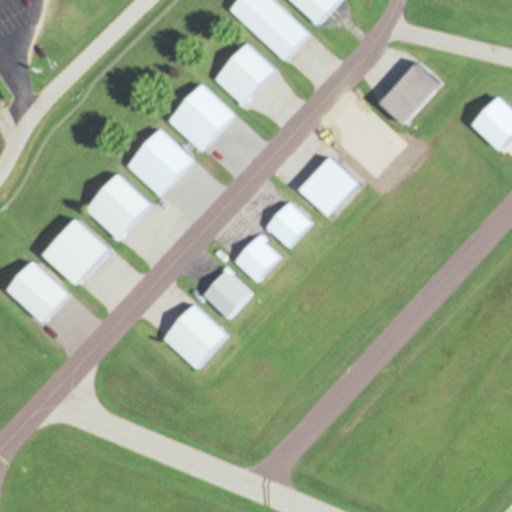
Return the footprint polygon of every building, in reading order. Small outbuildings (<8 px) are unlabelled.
[(241,0),(279,0),(314,32),(290,58),(235,7),(241,0)] [(298,0),(323,22),(343,0),(298,0)] [(219,77),(247,104),(283,68),(254,41),(219,77)] [(425,62),(387,102),(410,123),(448,83),(425,62)] [(209,83),(242,115),(206,152),(173,121),(209,83)] [(167,129),(199,159),(165,196),(132,166),(167,129)] [(338,157),(307,190),(335,216),(365,183),(338,157)] [(125,173),(91,209),(123,240),(158,204),(125,173)] [(270,229),(294,202),(316,221),(294,246),(274,229),(272,231),(270,229)] [(84,218),(51,254),(84,284),(117,248),(84,218)] [(264,233),(240,259),(262,280),(284,256),(268,240),(270,238),(264,233)] [(14,288),(50,321),(75,294),(39,261),(14,288)] [(207,294),(232,317),(256,292),(231,269),(207,294)] [(201,304),(233,334),(201,368),(169,338),(201,304)]
